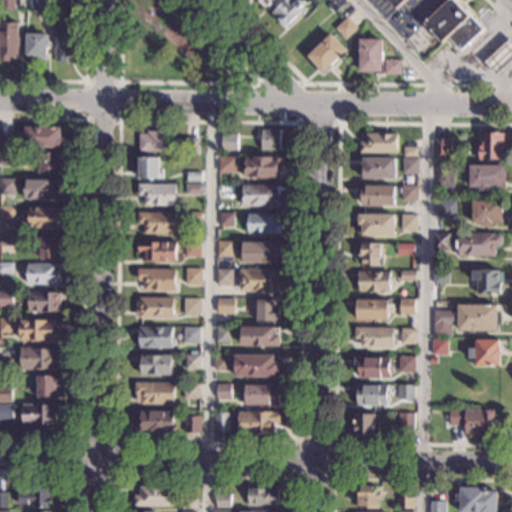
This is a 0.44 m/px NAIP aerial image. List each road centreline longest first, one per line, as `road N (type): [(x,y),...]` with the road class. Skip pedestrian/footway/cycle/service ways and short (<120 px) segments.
road 1 (residential): [(511,464),(0,461)]
road 2 (residential): [(104,103),(96,511)]
road 3 (tertiary): [(511,107),(104,103)]
road 4 (residential): [(317,511),(315,105)]
road 5 (residential): [(315,105),(278,83),(200,0)]
